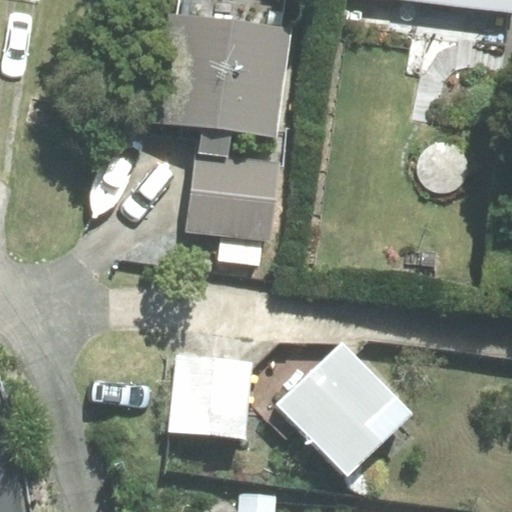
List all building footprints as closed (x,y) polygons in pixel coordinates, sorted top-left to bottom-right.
[(168,38),(156,148),(203,153),(276,162),(289,52),(168,38)] [(23,113),(53,116),(57,90),(27,86),(23,113)] [(272,261),(281,183),(195,172),(185,247),(219,251),(217,275),(259,280),(262,259),(272,261)] [(336,327),(271,390),(337,460),(403,399),(336,327)] [(244,359),(167,354),(163,427),(238,433),(244,359)]
